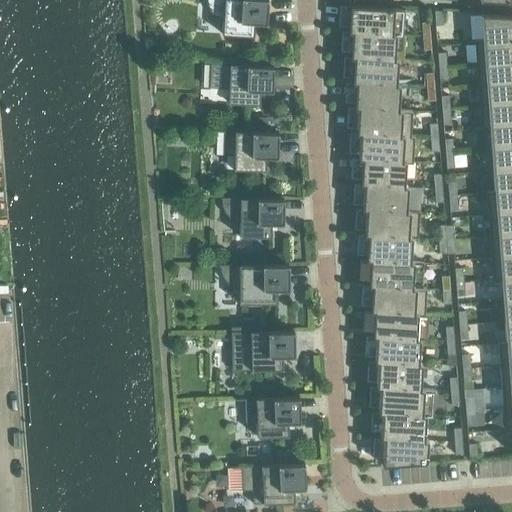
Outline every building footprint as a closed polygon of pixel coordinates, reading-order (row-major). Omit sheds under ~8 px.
[(206,0),(207,1),(207,3),(208,5),(209,7),(210,9),(211,10),(212,12),(213,13),(215,15),(218,17),(220,18),(223,19),(222,33),(254,35),(255,21),(267,22),(268,0),(206,0)] [(351,4),(349,30),(403,34),(405,8),(351,4)] [(443,9),(435,10),(436,25),(444,24),(443,9)] [(476,41),(476,42),(511,38),(511,14),(481,13),(483,40),(476,41)] [(422,22),(423,36),(431,35),(430,21),(422,22)] [(352,31),(351,56),(398,59),(398,58),(395,58),(396,34),(403,35),(403,34),(349,30),(349,31),(352,31)] [(431,35),(423,36),(424,50),(432,49),(431,35)] [(511,38),(476,42),(477,63),(511,60),(511,38)] [(438,52),(439,66),(447,66),(446,52),(438,52)] [(238,58),(238,64),(247,64),(248,55),(242,55),(238,58)] [(354,57),(353,81),(400,84),(400,83),(397,83),(398,59),(351,56),(351,57),(354,57)] [(511,60),(477,63),(479,85),(511,82),(511,60)] [(229,87),(228,102),(260,103),(260,89),(272,90),(274,65),(247,64),(238,64),(211,62),(210,86),(229,87)] [(447,66),(439,66),(441,80),(449,80),(447,66)] [(426,72),(427,86),(435,86),(434,72),(426,72)] [(356,82),(355,107),(412,110),(412,109),(399,109),(400,84),(353,81),(353,82),(356,82)] [(511,82),(479,85),(481,106),(511,103),(511,82)] [(435,86),(427,86),(428,100),(436,100),(435,86)] [(442,95),(443,109),(451,109),(450,95),(442,95)] [(511,103),(481,106),(482,128),(511,125),(511,103)] [(358,108),(357,132),(414,136),(414,135),(411,135),(412,110),(355,107),(358,108)] [(451,109),(443,109),(444,123),(452,123),(451,109)] [(252,117),(252,126),(268,126),(268,117),(252,117)] [(430,123),(431,137),(439,137),(438,123),(430,123)] [(490,128),(492,149),(511,147),(511,125),(482,128),(482,129),(490,128)] [(235,154),(234,168),(266,169),(266,155),(278,156),(279,131),(216,129),(216,131),(225,131),(225,154),(235,154)] [(360,133),(359,157),(413,161),(414,136),(357,132),(357,133),(360,133)] [(439,137),(431,137),(432,151),(440,151),(439,137)] [(445,139),(446,152),(454,152),(453,138),(445,139)] [(511,147),(492,149),(494,170),(511,168),(511,147)] [(454,152),(446,152),(447,166),(455,166),(454,152)] [(362,158),(361,183),(408,186),(409,185),(405,185),(406,161),(413,162),(413,161),(359,157),(359,158),(362,158)] [(487,192),(487,193),(511,190),(511,168),(494,170),(495,191),(487,192)] [(434,174),(435,188),(443,187),(442,173),(434,174)] [(448,182),(449,196),(457,195),(456,181),(448,182)] [(365,184),(363,208),(420,212),(420,211),(407,210),(408,186),(361,183),(365,184)] [(443,187),(435,188),(436,202),(444,201),(443,187)] [(511,190),(487,193),(489,214),(511,212),(511,190)] [(457,195),(449,196),(450,210),(458,209),(457,195)] [(236,220),(238,220),(240,221),(240,235),(272,236),(272,222),(284,222),(284,197),(221,197),(221,198),(222,198),(222,200),(223,202),(223,204),(224,206),(224,208),(225,209),(226,211),(227,213),(230,216),(231,217),(235,219),(236,220)] [(366,209),(365,233),(419,237),(420,212),(363,208),(363,209),(366,209)] [(511,212),(489,214),(491,236),(511,233),(511,212)] [(438,225),(439,239),(447,238),(446,225),(446,224),(438,225)] [(446,225),(447,238),(447,239),(455,238),(454,224),(446,225)] [(369,234),(367,259),(424,263),(424,262),(411,261),(412,237),(419,238),(419,237),(365,233),(365,234),(369,234)] [(511,233),(491,236),(492,257),(511,255),(511,233)] [(448,252),(447,239),(447,238),(439,239),(440,253),(448,252)] [(447,239),(448,252),(448,253),(456,252),(455,238),(447,239)] [(284,253),(271,253),(271,262),(284,262),(284,253)] [(511,255),(492,257),(494,279),(511,277),(511,255)] [(370,260),(369,284),(426,288),(426,287),(423,287),(424,263),(367,259),(367,260),(370,260)] [(224,276),(229,282),(232,285),(235,287),(239,288),(239,302),(277,302),(278,288),(289,288),(289,263),(215,264),(215,265),(221,265),(221,269),(222,273),(224,276)] [(455,268),(456,282),(464,281),(463,267),(455,268)] [(442,276),(443,289),(451,289),(450,275),(442,276)] [(502,279),(504,300),(511,298),(511,277),(494,279),(494,280),(502,279)] [(464,281),(456,282),(457,296),(465,295),(464,281)] [(373,285),(371,310),(428,313),(425,312),(426,288),(369,284),(369,285),(373,285)] [(451,289),(443,289),(444,304),(452,303),(451,289)] [(374,311),(373,335),(427,339),(428,313),(371,310),(374,311)] [(459,311),(460,325),(468,324),(467,310),(459,311)] [(499,342),(499,343),(511,342),(511,320),(505,321),(507,342),(499,342)] [(468,324),(460,325),(461,339),(469,338),(468,324)] [(446,326),(447,340),(455,340),(454,326),(446,326)] [(283,368),(283,354),(295,354),(294,330),(232,331),(232,333),(235,332),(235,368),(232,368),(232,369),(283,368)] [(377,336),(375,360),(422,363),(419,362),(420,339),(427,339),(373,335),(373,336),(377,336)] [(455,340),(447,340),(448,354),(456,354),(455,340)] [(511,342),(499,343),(501,365),(511,363),(511,342)] [(462,354),(463,368),(471,367),(470,353),(462,354)] [(378,361),(377,386),(434,389),(421,388),(422,363),(375,360),(375,361),(378,361)] [(511,363),(501,365),(503,386),(511,385),(511,363)] [(471,367),(463,368),(464,382),(472,381),(471,367)] [(450,377),(451,391),(459,390),(458,376),(450,377)] [(511,385),(503,386),(504,408),(511,407),(511,385)] [(380,387),(379,411),(433,415),(434,389),(377,386),(377,387),(380,387)] [(459,390),(451,391),(452,405),(460,404),(459,390)] [(301,420),(300,396),(237,398),(237,399),(246,399),(247,422),(257,422),(257,436),(289,435),(289,421),(301,420)] [(465,397),(467,411),(474,410),(473,396),(465,397)] [(474,410),(467,411),(468,425),(476,424),(474,410)] [(382,412),(381,436),(428,440),(428,439),(425,438),(426,415),(433,415),(379,411),(379,412),(382,412)] [(454,428),(455,442),(463,441),(462,427),(454,428)] [(428,440),(381,436),(381,437),(384,437),(383,464),(427,461),(428,440)] [(463,441),(455,442),(456,454),(464,453),(463,441)] [(469,443),(470,457),(478,457),(477,443),(469,443)] [(232,467),(228,467),(229,490),(253,489),(254,503),(295,501),(294,487),(306,486),(305,462),(232,466),(232,467)]
